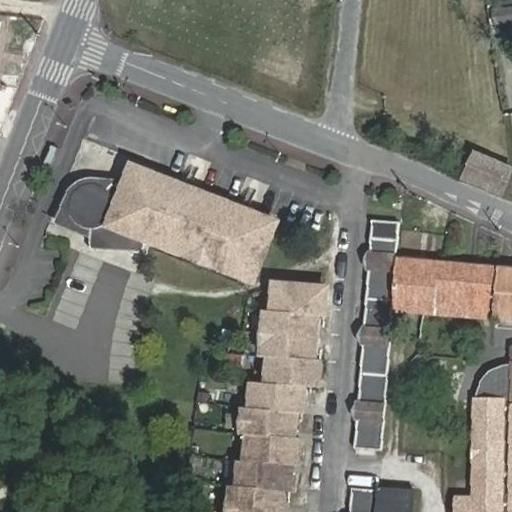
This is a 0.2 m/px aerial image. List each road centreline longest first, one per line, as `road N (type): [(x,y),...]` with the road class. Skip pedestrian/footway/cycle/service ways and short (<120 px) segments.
road 1 (residential): [(341,462),(361,157)]
road 2 (residential): [(343,149),(66,36)]
road 3 (tertiary): [(66,36),(0,208)]
road 4 (residential): [(511,221),(361,157)]
road 5 (residential): [(355,0),(343,149)]
road 6 (residential): [(341,462),(422,469),(432,511)]
